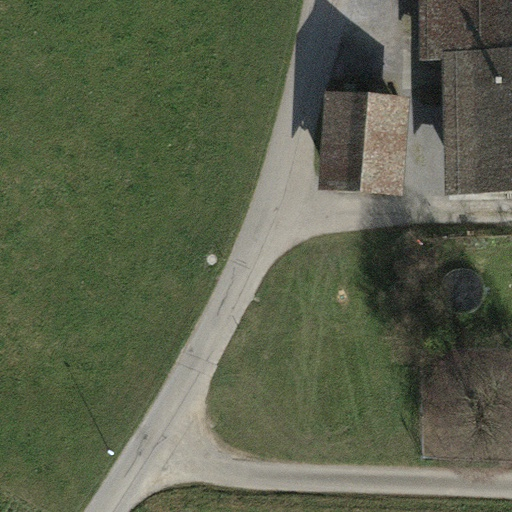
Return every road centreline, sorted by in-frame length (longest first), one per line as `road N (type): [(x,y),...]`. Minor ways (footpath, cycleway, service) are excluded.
road 1 (residential): [(108,511),(155,440),(274,210),(322,0)]
road 2 (track): [(155,440),(227,474),(511,486)]
